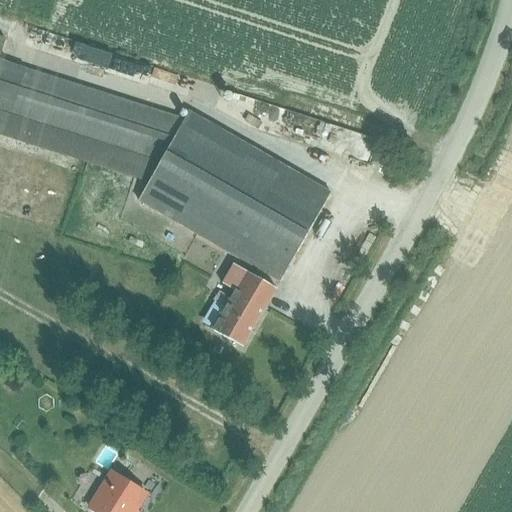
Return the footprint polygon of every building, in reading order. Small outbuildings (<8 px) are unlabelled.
[(332,191),(190,110),(185,117),(0,62),(0,54),(5,39),(0,37),(0,136),(148,182),(139,198),(281,280),(332,191)] [(338,280),(348,268),(340,261),(330,274),(338,280)] [(246,340),(265,308),(277,287),(234,262),(224,279),(236,286),(215,322),(246,340)] [(135,452),(127,461),(139,472),(147,464),(135,452)] [(135,511),(147,493),(111,471),(90,506),(99,511),(135,511)]
